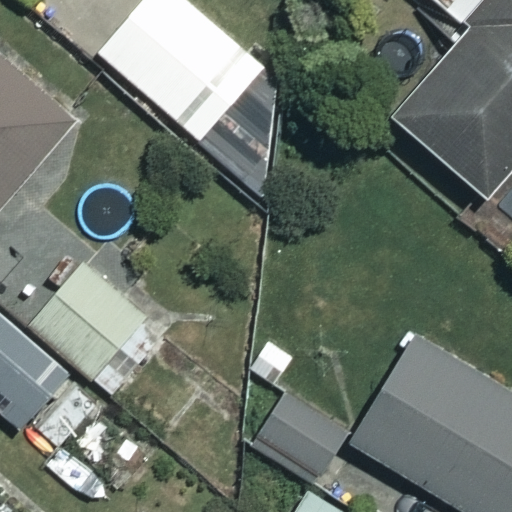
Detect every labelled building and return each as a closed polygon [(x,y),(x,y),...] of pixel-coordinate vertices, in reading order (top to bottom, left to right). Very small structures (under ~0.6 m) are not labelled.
[(258,204),(269,193),(265,121),(222,82),(245,56),(182,0),(161,0),(103,66),(258,204)] [(511,0),(440,0),(465,22),(387,109),(478,191),(511,152),(511,0)] [(0,194),(69,115),(0,55),(0,194)] [(164,332),(81,259),(27,319),(110,392),(164,332)] [(97,401),(0,317),(0,395),(59,446),(97,401)] [(511,511),(511,390),(409,330),(345,438),(469,511),(511,511)] [(346,427),(284,388),(250,442),(312,481),(346,427)] [(344,511),(305,488),(290,511),(344,511)]
